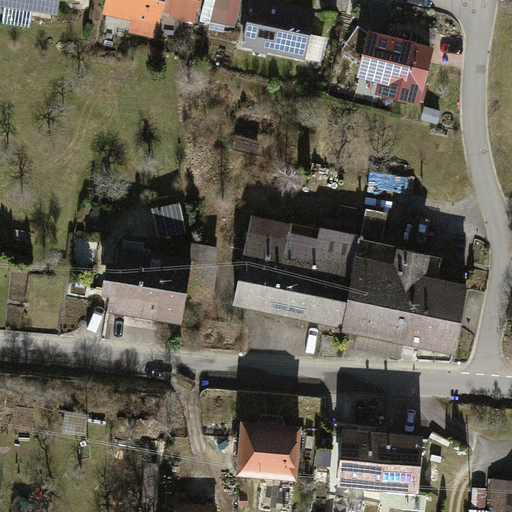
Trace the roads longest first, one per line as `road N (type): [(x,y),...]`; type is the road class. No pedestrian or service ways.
road 1 (tertiary): [(480,384),(0,353)]
road 2 (residential): [(480,9),(476,134),(508,263),(480,384)]
